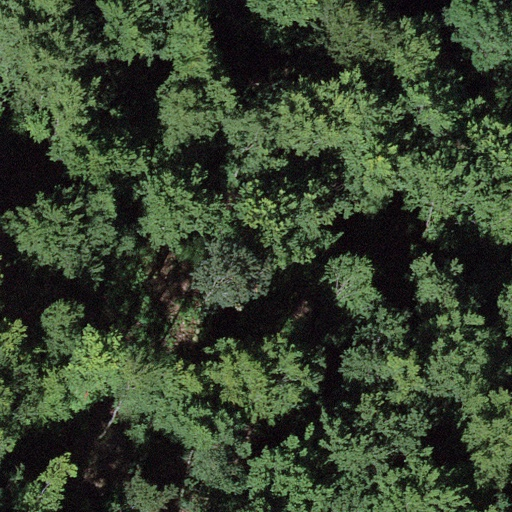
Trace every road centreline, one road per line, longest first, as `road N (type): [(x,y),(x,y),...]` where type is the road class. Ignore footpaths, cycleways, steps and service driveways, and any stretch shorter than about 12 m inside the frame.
road 1 (track): [(275,511),(0,313)]
road 2 (track): [(511,160),(271,0)]
